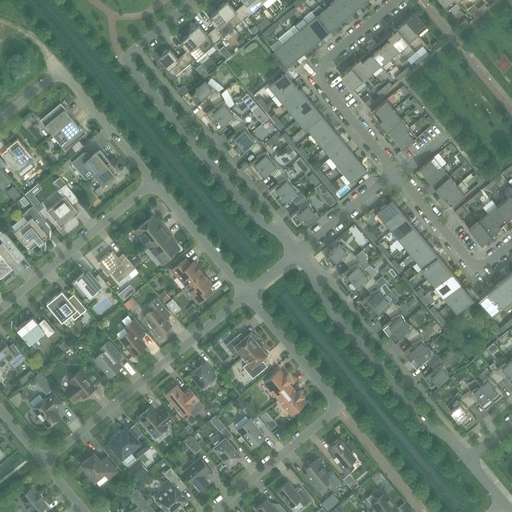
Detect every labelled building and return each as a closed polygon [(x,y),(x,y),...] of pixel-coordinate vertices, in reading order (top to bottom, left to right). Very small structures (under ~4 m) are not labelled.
[(242,0),(245,2),(240,6),(248,16),(262,4),(258,0),(242,0)] [(339,0),(335,0),(330,4),(343,19),(350,13),(339,0)] [(351,0),(339,0),(350,13),(358,7),(351,0)] [(457,2),(454,0),(438,0),(447,10),(457,2)] [(227,1),(217,9),(233,28),(248,16),(240,6),(235,10),(227,1)] [(305,5),(310,12),(315,9),(309,1),(305,5)] [(484,3),(477,9),(480,12),(487,7),(484,3)] [(330,4),(323,10),(335,25),(343,19),(330,4)] [(216,26),(211,30),(219,40),(233,28),(217,9),(218,10),(209,18),(216,26)] [(293,9),(286,14),(289,18),(295,12),(293,9)] [(480,12),(477,9),(471,14),(474,18),(480,12)] [(323,10),(315,16),(328,31),(335,25),(323,10)] [(415,12),(406,20),(418,35),(427,27),(415,12)] [(274,14),(258,24),(262,30),(270,25),(269,24),(277,19),(274,14)] [(289,18),(286,14),(279,20),(282,23),(289,18)] [(315,16),(307,23),(320,38),(328,31),(315,16)] [(459,24),(462,28),(468,22),(466,18),(459,24)] [(406,20),(397,28),(408,42),(418,35),(406,20)] [(276,22),(269,28),(272,32),(279,26),(276,22)] [(307,23),(299,30),(311,45),(320,38),(307,23)] [(198,24),(189,32),(204,51),(219,40),(211,30),(206,34),(198,24)] [(256,25),(250,29),(254,33),(259,29),(256,25)] [(272,32),(269,28),(262,34),(265,37),(272,32)] [(397,28),(387,36),(399,50),(408,42),(397,28)] [(299,30),(290,37),(303,52),(311,45),(299,30)] [(187,50),(182,54),(190,63),(204,51),(189,32),(188,33),(189,34),(180,41),(187,50)] [(387,36),(378,43),(390,58),(399,50),(387,36)] [(290,37),(282,44),(295,59),(303,52),(290,37)] [(439,41),(432,46),(435,50),(442,44),(439,41)] [(378,43),(369,51),(381,65),(390,58),(378,43)] [(295,59),(282,44),(273,51),(286,66),(295,59)] [(190,63),(182,54),(178,58),(169,48),(158,57),(168,69),(170,68),(176,75),(190,63)] [(369,51),(360,59),(371,73),(381,65),(369,51)] [(426,51),(420,56),(423,60),(429,54),(426,51)] [(423,60),(420,56),(413,62),(416,65),(423,60)] [(360,59),(350,66),(362,81),(371,73),(360,59)] [(188,72),(196,68),(194,63),(186,68),(188,72)] [(205,68),(201,64),(196,69),(199,73),(204,78),(209,74),(205,68)] [(362,81),(350,66),(341,74),(353,89),(362,81)] [(408,66),(401,72),(404,75),(411,70),(408,66)] [(404,75),(401,72),(395,77),(398,81),(404,75)] [(269,85),(276,94),(292,81),(285,73),(269,85)] [(208,98),(211,102),(221,93),(207,83),(205,81),(195,90),(197,91),(191,96),(198,104),(205,98),(205,97),(207,96),(207,97),(207,98),(208,98)] [(276,94),(283,102),(299,89),(298,89),(292,81),(276,94)] [(389,82),(383,87),(386,90),(392,85),(389,82)] [(184,85),(177,90),(181,95),(188,90),(184,85)] [(403,85),(400,88),(405,95),(409,92),(403,85)] [(386,90),(383,87),(376,92),(379,96),(386,90)] [(283,102),(290,111),(306,97),(299,89),(283,102)] [(206,114),(212,122),(229,108),(221,93),(211,102),(214,105),(214,106),(215,107),(214,108),(206,114)] [(257,100),(262,106),(265,103),(260,97),(257,100)] [(290,111),(297,119),(313,106),(306,97),(290,111)] [(371,97),(364,103),(367,106),(374,100),(371,97)] [(410,100),(415,107),(419,104),(413,97),(410,100)] [(371,111),(379,121),(394,109),(386,99),(371,111)] [(40,120),(52,135),(72,119),(66,112),(67,111),(61,102),(40,120)] [(265,103),(262,106),(267,112),(270,110),(265,103)] [(419,104),(415,107),(421,113),(424,110),(419,104)] [(297,119),(304,127),(320,114),(313,106),(297,119)] [(229,123),(232,127),(242,119),(229,108),(212,122),(219,130),(226,123),(228,122),(229,123),(228,123),(229,124),(229,123)] [(379,121),(387,130),(401,118),(394,109),(379,121)] [(270,117),(275,123),(279,120),(274,114),(270,117)] [(305,127),(311,134),(326,121),(320,114),(304,127),(304,128),(305,127)] [(425,119),(431,126),(434,123),(429,116),(425,119)] [(387,130),(395,139),(409,127),(401,118),(387,130)] [(72,119),(52,135),(65,150),(86,133),(79,125),(78,126),(72,119)] [(227,140),(233,147),(250,134),(242,119),(232,127),(235,131),(236,132),(235,133),(227,140)] [(279,120),(275,123),(281,129),(284,126),(279,120)] [(311,134),(317,141),(332,129),(326,121),(311,134)] [(409,127),(395,139),(402,149),(417,137),(409,127)] [(317,141),(323,149),(338,136),(332,129),(317,141)] [(282,135),(287,141),(290,138),(285,132),(282,135)] [(250,149),(253,152),(263,144),(250,134),(233,147),(240,155),(247,149),(247,148),(249,147),(250,148),(249,148),(250,149)] [(323,149),(330,157),(345,144),(338,136),(323,149)] [(2,153),(1,154),(15,171),(15,170),(20,170),(27,164),(29,159),(28,157),(31,155),(31,156),(31,155),(17,138),(11,143),(12,145),(6,150),(7,150),(2,154),(2,153)] [(451,142),(447,145),(453,152),(456,149),(451,142)] [(248,165),(254,173),(271,159),(263,144),(253,152),(256,156),(256,157),(257,158),(256,159),(248,165)] [(330,157),(337,166),(352,153),(345,144),(330,157)] [(86,180),(94,173),(109,161),(100,150),(89,159),(84,153),(72,163),(86,180)] [(305,151),(301,154),(306,160),(309,157),(305,151)] [(337,166),(344,174),(359,161),(352,153),(337,166)] [(457,158),(463,164),(466,161),(461,155),(457,158)] [(419,169),(427,178),(441,166),(433,157),(419,169)] [(271,174),(274,178),(284,170),(271,159),(254,173),(261,180),(268,174),(270,173),(271,174),(270,174),(271,174)] [(109,161),(94,173),(103,184),(95,191),(99,195),(111,185),(107,181),(118,172),(109,161)] [(309,164),(314,170),(318,167),(313,161),(309,164)] [(359,161),(344,174),(351,182),(366,170),(359,161)] [(466,161),(463,164),(468,171),(472,168),(466,161)] [(427,178),(435,188),(449,176),(441,166),(427,178)] [(318,167),(314,170),(320,176),(323,173),(318,167)] [(0,183),(3,188),(3,189),(10,183),(0,169),(0,183)] [(269,190),(275,198),(292,185),(284,170),(274,178),(277,182),(278,182),(278,183),(277,184),(269,190)] [(476,173),(473,176),(478,183),(482,180),(476,173)] [(498,175),(492,181),(495,184),(501,179),(498,175)] [(435,188),(442,197),(457,185),(449,176),(435,188)] [(323,180),(328,187),(332,184),(327,178),(323,180)] [(495,184),(492,181),(485,186),(488,190),(495,184)] [(63,197),(47,210),(61,227),(77,213),(78,214),(80,213),(77,210),(72,204),(78,199),(66,184),(58,190),(63,197)] [(332,184),(328,187),(333,193),(337,190),(332,184)] [(292,200),(295,203),(305,195),(292,185),(275,198),(282,206),(290,199),(289,199),(291,198),(292,199),(291,199),(292,200)] [(457,185),(442,197),(450,206),(465,195),(457,185)] [(480,191),(473,196),(476,200),(483,194),(480,191)] [(305,195),(295,203),(298,207),(298,208),(299,207),(300,209),(298,210),(298,209),(290,216),(297,224),(302,219),(304,221),(314,213),(312,211),(313,210),(305,195)] [(476,200),(473,196),(467,201),(470,205),(476,200)] [(511,205),(506,198),(497,206),(509,220),(511,217),(511,205)] [(376,213),(384,222),(399,209),(392,201),(376,213)] [(46,221),(33,205),(22,214),(27,221),(14,231),(29,249),(38,242),(39,244),(44,240),(42,238),(47,235),(40,226),(46,221)] [(461,206),(454,212),(457,215),(464,209),(461,206)] [(497,206),(488,213),(500,228),(509,220),(497,206)] [(384,222),(390,230),(406,217),(399,209),(384,222)] [(488,213),(478,221),(490,236),(500,228),(488,213)] [(135,230),(148,245),(166,230),(162,225),(160,226),(152,216),(135,230)] [(390,230),(397,239),(413,226),(406,217),(390,230)] [(490,236),(478,221),(469,229),(481,243),(490,236)] [(363,228),(368,235),(371,232),(366,226),(363,228)] [(397,239),(404,247),(420,234),(413,226),(397,239)] [(0,238),(3,242),(0,244),(0,276),(7,271),(6,270),(9,267),(12,269),(12,268),(11,267),(12,267),(25,257),(2,229),(0,231),(0,238)] [(166,230),(148,245),(162,263),(179,248),(170,237),(171,236),(166,230)] [(371,232),(368,235),(373,241),(377,238),(371,232)] [(404,247),(410,254),(426,241),(420,234),(404,247)] [(410,254),(416,262),(432,249),(426,241),(410,254)] [(377,245),(382,251),(385,248),(380,242),(377,245)] [(342,260),(345,264),(355,255),(342,245),(341,245),(339,243),(329,252),(331,253),(325,258),(332,266),(339,260),(339,259),(341,258),(342,259),(341,260),(342,260)] [(385,248),(382,251),(387,258),(390,255),(385,248)] [(421,269),(422,270),(438,256),(432,249),(416,262),(422,269),(421,269)] [(362,250),(355,255),(345,264),(348,267),(348,268),(349,269),(348,270),(340,276),(346,284),(369,265),(365,258),(367,256),(362,250)] [(110,272),(118,282),(135,268),(136,270),(137,270),(125,256),(120,260),(112,251),(110,253),(109,251),(99,260),(101,261),(98,263),(108,274),(110,272)] [(422,270),(429,278),(445,265),(438,256),(422,270)] [(178,275),(187,286),(202,273),(193,262),(190,265),(185,259),(171,270),(176,276),(178,275)] [(376,270),(369,265),(346,284),(353,292),(360,285),(362,284),(363,285),(362,285),(363,285),(366,289),(376,281),(371,277),(376,270)] [(429,278),(435,286),(452,273),(445,265),(429,278)] [(86,299),(87,297),(100,286),(103,290),(109,286),(98,274),(93,278),(87,270),(72,282),(84,297),(86,299)] [(202,273),(187,286),(195,297),(194,298),(198,302),(212,291),(208,287),(211,285),(202,273)] [(435,286),(442,295),(459,281),(452,273),(435,286)] [(400,278),(405,284),(409,281),(404,275),(400,278)] [(361,302),(367,309),(390,291),(384,283),(386,282),(382,276),(376,281),(366,289),(369,293),(370,293),(371,294),(369,295),(361,302)] [(511,287),(504,278),(496,285),(509,301),(511,298),(511,287)] [(409,281),(405,284),(410,290),(413,287),(409,281)] [(442,295),(449,303),(465,290),(458,282),(459,282),(459,281),(442,295)] [(171,298),(178,295),(174,285),(166,289),(171,298)] [(496,286),(488,292),(500,308),(509,301),(496,285),(495,285),(496,286)] [(416,292),(421,299),(424,296),(419,289),(416,292)] [(124,300),(128,296),(124,290),(119,294),(124,300)] [(465,290),(449,303),(456,312),(472,299),(465,290)] [(62,291),(55,296),(46,303),(52,311),(51,311),(55,316),(56,315),(62,322),(70,315),(74,319),(86,309),(74,294),(68,298),(62,291)] [(384,311),(387,314),(397,306),(394,303),(397,299),(390,291),(367,309),(374,317),(382,311),(381,310),(383,309),(384,310),(383,310),(384,311)] [(500,308),(488,292),(479,300),(492,315),(500,308)] [(140,293),(134,298),(139,304),(145,298),(140,293)] [(424,296),(421,299),(426,305),(429,302),(424,296)] [(413,297),(406,301),(410,307),(417,303),(413,297)] [(154,327),(160,335),(171,325),(161,314),(166,310),(156,298),(148,305),(152,310),(145,317),(149,322),(149,325),(151,327),(154,327)] [(382,327),(389,335),(405,321),(397,306),(387,314),(390,318),(390,319),(391,319),(392,320),(390,321),(382,327)] [(429,309),(435,315),(438,312),(433,306),(429,309)] [(438,312),(435,315),(440,321),(443,319),(438,312)] [(23,323),(16,328),(20,333),(25,339),(25,340),(26,341),(26,340),(27,341),(29,343),(39,335),(44,331),(48,337),(55,331),(44,319),(38,324),(33,317),(24,324),(23,323)] [(119,339),(133,356),(146,346),(139,338),(145,334),(133,320),(125,327),(128,332),(119,339)] [(405,336),(408,340),(418,332),(405,321),(389,335),(395,342),(403,336),(402,336),(404,335),(405,336)] [(238,360),(258,344),(254,340),(256,338),(251,332),(241,340),(237,336),(240,333),(240,332),(225,345),(233,354),(238,350),(243,356),(238,360)] [(403,352),(410,360),(426,347),(418,332),(408,340),(411,344),(412,344),(413,345),(411,346),(403,352)] [(2,340),(0,341),(0,366),(8,360),(14,368),(25,358),(15,346),(10,350),(2,340)] [(451,340),(447,344),(450,348),(455,344),(451,340)] [(95,359),(109,376),(121,366),(116,360),(121,355),(109,341),(99,349),(102,353),(95,359)] [(258,344),(238,360),(238,361),(241,358),(246,364),(243,366),(252,378),(267,366),(263,361),(262,362),(260,359),(268,353),(263,347),(261,348),(258,344)] [(458,348),(455,344),(450,348),(453,352),(458,348)] [(426,362),(429,365),(439,357),(426,347),(410,360),(416,368),(424,361),(423,361),(425,360),(426,361),(426,362)] [(439,357),(429,365),(432,369),(432,370),(433,369),(434,371),(432,372),(432,371),(424,378),(431,386),(437,381),(438,383),(448,375),(447,373),(447,372),(439,357)] [(506,363),(492,370),(500,380),(504,377),(505,377),(506,376),(507,378),(511,383),(511,364),(509,362),(506,364),(506,363)] [(190,374),(201,388),(216,376),(206,364),(204,367),(202,364),(190,374)] [(279,370),(265,381),(271,388),(271,390),(273,394),(276,394),(279,398),(272,404),(271,405),(272,405),(293,388),(288,382),(291,380),(286,375),(285,377),(279,370)] [(483,383),(481,385),(493,401),(503,393),(497,386),(497,387),(495,385),(496,384),(497,383),(500,380),(492,370),(482,382),(483,383)] [(65,390),(74,401),(81,395),(83,398),(95,388),(81,371),(69,381),(72,385),(65,390)] [(38,384),(45,379),(40,372),(33,377),(38,384)] [(470,390),(463,394),(472,404),(475,401),(476,401),(476,400),(477,399),(479,402),(478,402),(484,408),(493,401),(481,385),(475,378),(474,379),(475,380),(467,384),(470,390)] [(165,395),(182,415),(183,415),(181,412),(186,408),(188,410),(194,406),(192,404),(198,399),(189,387),(188,388),(190,389),(184,394),(177,385),(165,395)] [(297,393),(293,388),(272,405),(273,405),(279,399),(281,402),(281,405),(284,408),(286,409),(286,408),(292,415),(306,403),(302,397),(304,396),(299,391),(297,393)] [(472,404),(463,394),(461,396),(457,393),(447,405),(451,410),(450,411),(458,420),(460,419),(464,425),(474,417),(468,410),(466,408),(468,407),(468,408),(468,407),(472,404)] [(56,407),(61,403),(54,394),(46,400),(44,399),(33,408),(38,414),(38,417),(40,419),(42,419),(48,427),(60,417),(53,409),(55,406),(56,407)] [(244,409),(252,419),(257,415),(249,405),(244,409)] [(138,417),(155,437),(167,427),(166,425),(173,419),(164,408),(157,414),(151,407),(138,417)] [(266,412),(260,416),(264,421),(270,416),(266,412)] [(237,429),(252,447),(265,437),(250,419),(237,429)] [(214,447),(229,465),(232,463),(234,463),(236,462),(237,460),(237,458),(240,455),(228,440),(233,436),(225,426),(220,431),(225,438),(214,447)] [(109,443),(121,458),(131,450),(136,457),(149,447),(145,441),(140,445),(139,444),(140,443),(127,427),(121,433),(119,431),(114,436),(115,437),(109,443)] [(185,441),(195,453),(201,448),(191,436),(185,441)] [(355,458),(352,455),(340,440),(330,447),(336,454),(332,456),(346,473),(353,467),(349,463),(355,458)] [(81,464),(95,481),(104,473),(109,478),(118,471),(106,457),(100,461),(94,453),(91,456),(92,456),(89,458),(81,464)] [(194,483),(200,491),(209,483),(203,476),(210,470),(200,458),(183,472),(193,484),(194,483)] [(306,467),(308,470),(304,474),(318,490),(329,481),(326,478),(330,474),(317,459),(306,467)] [(155,499),(166,511),(173,511),(188,501),(180,492),(187,487),(171,467),(164,473),(173,484),(155,499)] [(382,475),(385,482),(392,479),(388,472),(382,475)] [(296,491),(293,488),(288,482),(277,491),(290,507),(299,500),(303,506),(311,500),(301,487),(296,491)] [(38,511),(46,505),(41,499),(42,498),(38,494),(37,495),(32,488),(19,498),(31,511),(38,511)] [(155,511),(136,489),(129,495),(138,506),(133,510),(130,511),(155,511)] [(336,502),(346,498),(343,491),(334,494),(336,502)] [(384,494),(378,498),(375,498),(371,494),(366,498),(373,506),(368,510),(369,511),(371,511),(375,509),(378,511),(395,511),(396,511),(396,510),(397,509),(384,494)] [(274,507),(269,502),(267,500),(255,509),(257,511),(286,511),(279,503),(274,507)]
